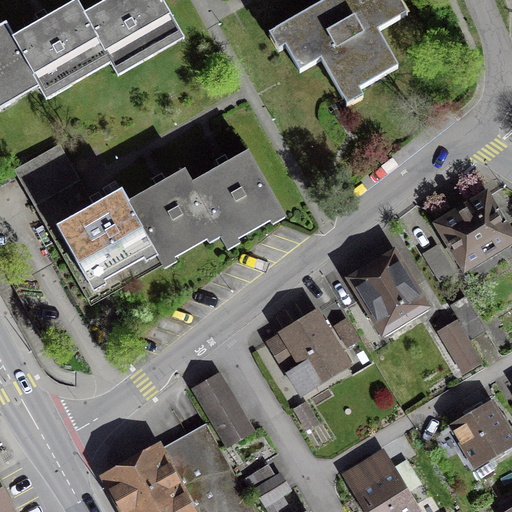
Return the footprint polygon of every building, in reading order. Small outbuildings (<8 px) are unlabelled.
[(110,0),(84,15),(107,57),(114,70),(140,55),(144,62),(157,54),(153,48),(179,33),(160,0),(110,0)] [(321,0),(325,5),(277,32),(300,72),(321,60),(343,99),(397,68),(376,32),(399,20),(387,0),(321,0)] [(76,2),(12,39),(35,80),(43,93),(68,79),(72,85),(85,78),(81,71),(107,57),(84,15),(76,2)] [(35,80),(12,39),(5,26),(0,28),(0,108),(0,109),(13,101),(10,95),(35,80)] [(57,227),(94,206),(59,145),(18,168),(48,220),(53,229),(57,227)] [(191,185),(218,233),(226,246),(282,214),(248,153),(191,185)] [(128,204),(162,265),(218,233),(191,185),(184,172),(128,204)] [(162,265),(128,204),(121,191),(94,206),(57,227),(87,282),(98,276),(104,287),(129,272),(134,281),(162,265)] [(511,237),(510,238),(485,198),(440,225),(465,267),(510,239),(511,242),(511,237)] [(439,282),(455,273),(437,245),(422,254),(439,282)] [(352,280),(386,337),(406,325),(401,317),(423,304),(394,254),(390,257),(389,254),(354,275),(355,277),(352,280)] [(465,297),(451,306),(461,322),(458,324),(468,341),(485,331),(465,297)] [(317,313),(267,344),(279,362),(294,353),(301,365),(287,374),(299,394),(347,365),(317,313)] [(335,327),(347,347),(358,340),(346,320),(335,327)] [(458,324),(440,334),(462,371),(479,361),(468,341),(458,324)] [(227,444),(250,431),(218,375),(195,389),(227,444)] [(306,431),(319,423),(306,402),(294,409),(306,431)] [(511,443),(511,438),(491,403),(452,427),(465,448),(469,446),(480,463),(511,443)] [(254,511),(206,425),(113,477),(132,511),(254,511)] [(382,455),(363,467),(373,484),(358,493),(369,511),(410,511),(415,509),(405,493),(420,484),(406,461),(391,471),(382,455)] [(256,490),(274,478),(267,466),(244,480),(252,492),(256,490)] [(274,478),(256,490),(269,511),(277,511),(286,506),(280,496),(289,490),(279,475),(274,478)] [(0,511),(9,511),(11,511),(0,490),(0,511)]
